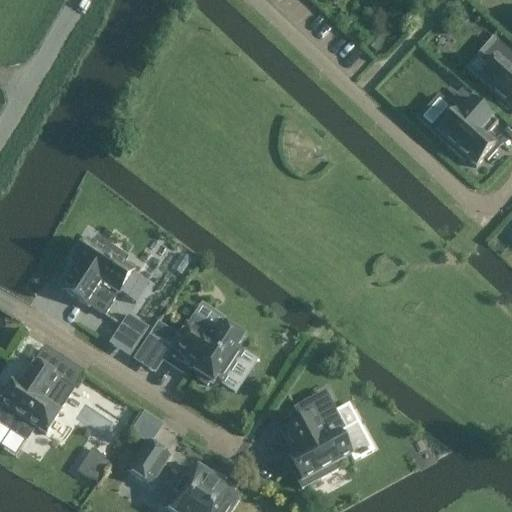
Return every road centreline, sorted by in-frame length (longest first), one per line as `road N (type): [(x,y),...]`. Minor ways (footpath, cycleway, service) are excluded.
road 1 (residential): [(259,0),(483,206),(511,180)]
road 2 (residential): [(0,301),(235,451)]
road 3 (unclassified): [(0,137),(80,0)]
